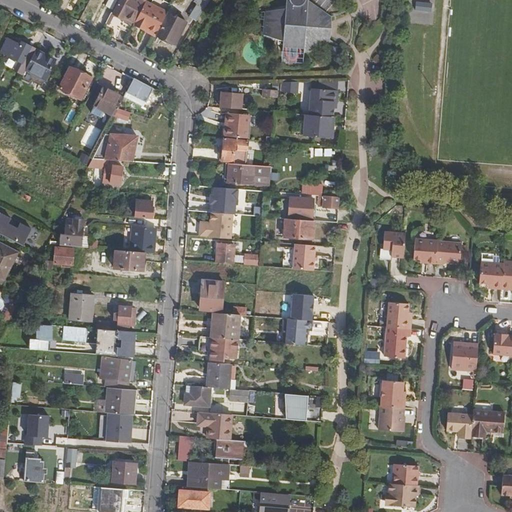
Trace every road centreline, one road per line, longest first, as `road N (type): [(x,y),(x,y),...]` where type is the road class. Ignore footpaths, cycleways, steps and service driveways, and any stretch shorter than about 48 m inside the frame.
road 1 (residential): [(6,0),(185,92),(153,511)]
road 2 (residential): [(511,316),(454,311),(435,326),(425,440),(461,471),(459,501)]
